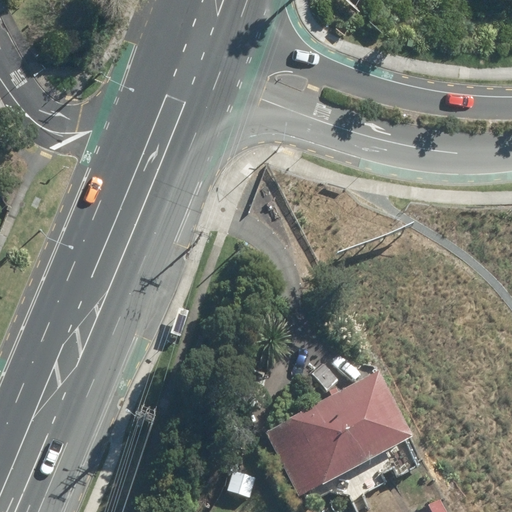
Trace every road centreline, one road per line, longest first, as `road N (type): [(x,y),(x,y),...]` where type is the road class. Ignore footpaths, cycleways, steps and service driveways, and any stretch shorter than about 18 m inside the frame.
road 1 (primary): [(0,461),(148,101)]
road 2 (residential): [(511,149),(435,151),(303,123),(159,76)]
road 3 (residential): [(184,15),(333,87),(421,101),(511,101)]
road 4 (residential): [(0,51),(59,120),(105,117),(148,101)]
